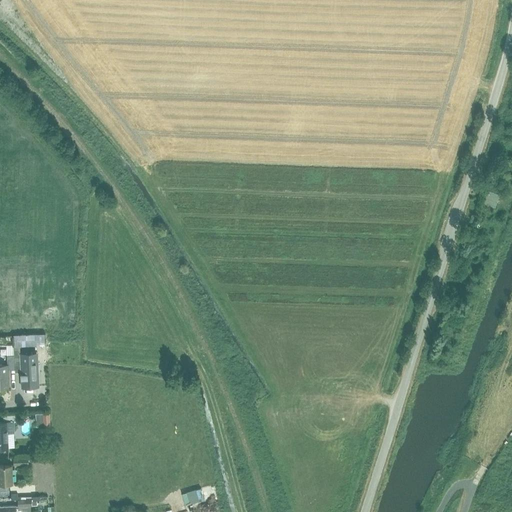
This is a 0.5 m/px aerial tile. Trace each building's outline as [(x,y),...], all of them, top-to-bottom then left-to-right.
[(15,328),(16,338),(40,337),(40,328),(15,328)] [(20,363),(20,359),(20,344),(14,345),(15,370),(21,370),(21,387),(37,386),(37,374),(39,374),(38,362),(20,363)] [(0,387),(9,387),(8,371),(15,370),(14,345),(7,345),(8,364),(0,364),(0,387)] [(0,450),(4,451),(4,447),(8,447),(8,432),(14,432),(14,421),(0,421),(0,450)] [(12,464),(0,464),(0,482),(13,482),(12,464)] [(182,498),(201,495),(200,483),(180,486),(182,498)] [(189,511),(191,511),(200,509),(198,502),(188,505),(189,511)]
